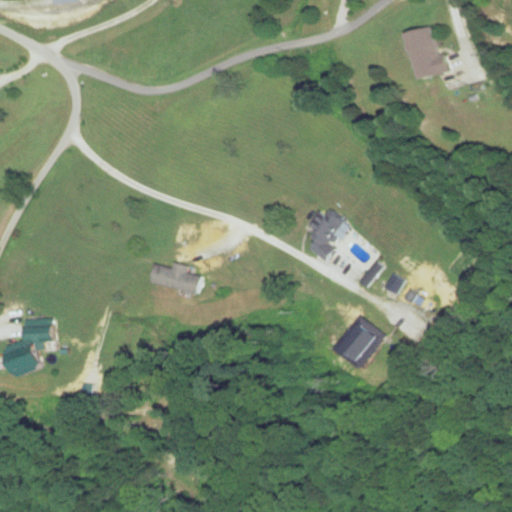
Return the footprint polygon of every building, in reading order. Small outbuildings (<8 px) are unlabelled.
[(429,82),(449,77),(453,90),(484,82),(476,48),(449,55),(442,29),(417,35),(429,82)] [(312,225),(318,230),(312,238),(320,243),(313,252),(327,262),(352,230),(335,216),(332,219),(322,212),(312,225)] [(225,264),(222,255),(182,269),(185,278),(225,264)] [(32,343),(61,343),(61,319),(32,319),(32,343)] [(367,368),(389,338),(364,319),(342,349),(367,368)]
